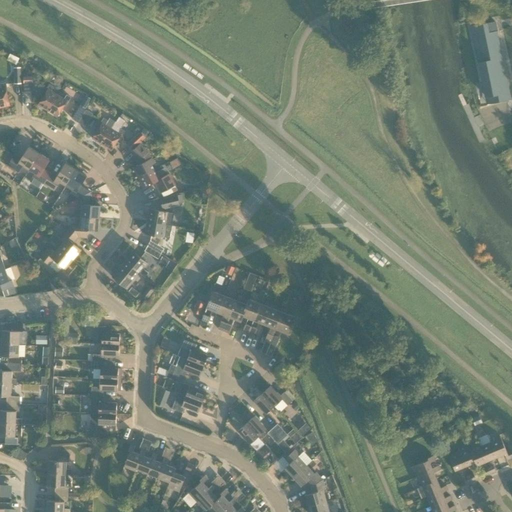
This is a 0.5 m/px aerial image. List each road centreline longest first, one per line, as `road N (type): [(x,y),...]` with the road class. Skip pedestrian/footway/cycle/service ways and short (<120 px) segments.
road 1 (secondary): [(511,351),(286,162)]
road 2 (secondary): [(286,162),(167,66),(52,0)]
road 3 (residential): [(0,126),(42,130),(93,163),(120,197),(122,228),(92,264),(88,287)]
road 4 (residential): [(143,333),(286,162)]
road 5 (residential): [(212,451),(144,422),(143,333)]
